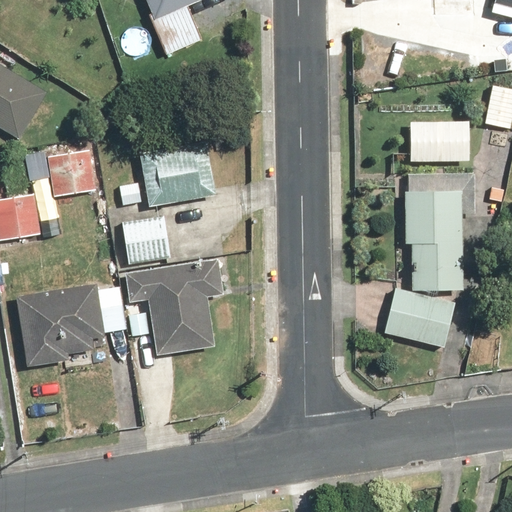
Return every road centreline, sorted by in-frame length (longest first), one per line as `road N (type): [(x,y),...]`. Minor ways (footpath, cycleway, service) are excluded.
road 1 (residential): [(298,0),(305,451)]
road 2 (tertiary): [(0,500),(305,451)]
road 3 (tertiary): [(305,451),(511,427)]
